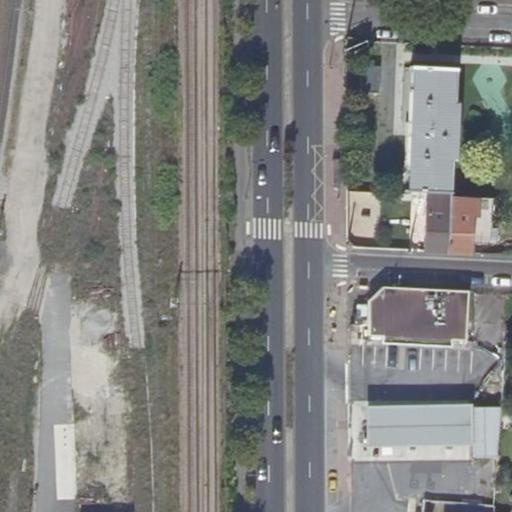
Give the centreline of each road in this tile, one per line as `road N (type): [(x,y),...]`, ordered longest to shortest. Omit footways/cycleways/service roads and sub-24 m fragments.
road 1 (primary): [(267,0),(269,511)]
road 2 (primary): [(309,511),(306,259)]
road 3 (primary): [(306,259),(307,14)]
road 4 (residential): [(511,276),(306,259)]
road 5 (residential): [(307,14),(511,27)]
